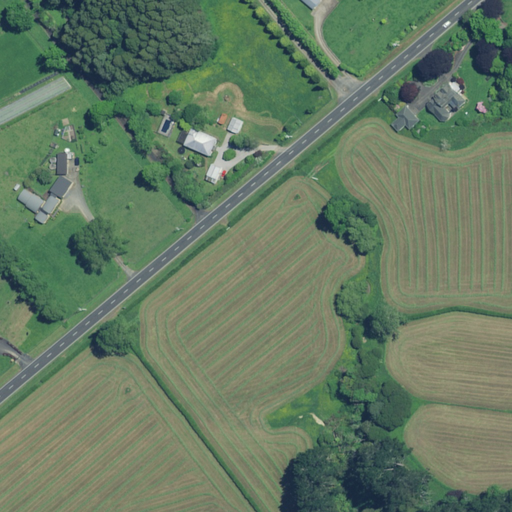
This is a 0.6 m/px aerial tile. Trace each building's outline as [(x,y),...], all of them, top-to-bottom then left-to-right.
[(322,0),(302,0),(315,10),(322,0)] [(448,83),(425,104),(433,113),(434,112),(443,122),(451,115),(444,107),(449,103),(456,111),(466,103),(448,83)] [(418,121),(406,107),(396,115),(398,118),(391,124),(397,132),(405,125),(409,129),(418,121)] [(243,122),(232,118),(227,129),(238,134),(243,122)] [(191,128),(184,145),(209,156),(216,139),(191,128)] [(67,154),(58,154),(58,174),(67,174),(67,154)] [(222,169),(211,165),(205,179),(216,184),(222,169)] [(71,183),(59,176),(50,190),(62,198),(71,183)] [(44,201),(24,188),(17,199),(27,205),(26,206),(36,213),(44,201)] [(59,201),(50,195),(35,219),(44,225),(59,201)]
